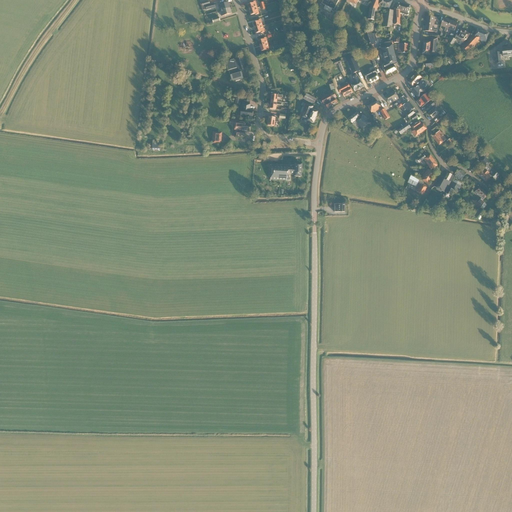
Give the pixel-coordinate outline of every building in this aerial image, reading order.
[(334,10),(338,0),(323,0),(322,4),(334,10)] [(389,10),(392,1),(389,0),(373,0),(370,7),(368,19),(375,21),(377,10),(378,7),(379,7),(380,6),(389,10)] [(248,5),(249,10),(257,8),(256,1),(252,3),(252,4),(248,5)] [(219,5),(220,11),(230,8),(228,2),(219,5)] [(394,11),(394,24),(394,25),(401,25),(400,13),(405,15),(404,16),(407,17),(408,15),(410,6),(399,3),(397,9),(394,9),(394,11)] [(230,8),(220,11),(222,16),(231,14),(230,8)] [(392,24),(394,24),(394,11),(386,10),(386,13),(383,12),(381,26),(384,27),(392,28),(392,24)] [(427,17),(426,24),(434,25),(435,20),(439,20),(439,18),(427,17)] [(447,32),(448,29),(451,21),(444,18),(441,26),(446,28),(445,31),(447,32)] [(253,23),(255,28),(263,26),(261,20),(257,21),(257,22),(253,23)] [(458,23),(451,21),(448,29),(453,30),(451,34),(453,35),(458,23)] [(434,25),(426,24),(425,31),(437,33),(437,30),(434,30),(434,25)] [(467,39),(470,34),(461,29),(455,39),(463,44),(467,39)] [(486,43),(489,34),(477,30),(475,36),(474,35),(470,39),(469,38),(461,47),(466,53),(473,46),(474,47),(479,42),(478,41),(479,39),(481,40),(481,41),(486,43)] [(451,38),(449,37),(446,37),(445,39),(449,42),(448,43),(453,45),(456,40),(452,37),(451,38)] [(259,41),(260,46),(268,44),(266,38),(263,39),(263,40),(259,41)] [(436,55),(438,38),(431,38),(431,42),(424,42),(423,54),(436,55)] [(392,44),(387,46),(386,43),(379,44),(380,48),(384,65),(382,66),(387,75),(397,70),(394,64),(397,62),(392,44)] [(285,44),(273,47),(275,52),(286,48),(285,44)] [(407,53),(408,44),(402,44),(399,44),(398,53),(407,53)] [(503,57),(511,55),(511,47),(508,48),(502,48),(503,54),(500,54),(500,52),(495,53),(496,64),(501,63),(501,56),(503,55),(503,57)] [(226,67),(225,67),(223,68),(224,72),(229,71),(232,81),(235,80),(235,81),(243,79),(241,74),(244,73),(244,70),(249,68),(247,60),(246,61),(245,57),(234,60),(233,58),(229,59),(230,61),(226,62),(225,63),(226,67)] [(341,72),(345,71),(340,59),(333,62),(335,65),(338,64),(341,72)] [(360,71),(355,59),(350,61),(355,73),(356,73),(356,72),(359,71),(360,71)] [(369,72),(366,67),(361,70),(364,75),(363,75),(366,79),(367,83),(370,82),(371,83),(379,79),(377,74),(378,73),(376,69),(369,72)] [(418,98),(427,90),(422,84),(422,85),(421,84),(425,80),(417,73),(409,83),(414,87),(411,90),(418,98)] [(358,76),(353,79),(354,83),(351,84),(355,91),(358,89),(359,90),(361,89),(361,88),(364,87),(360,80),(358,76)] [(344,97),(353,92),(348,82),(344,84),(340,86),(340,85),(336,87),(333,81),(331,83),(337,94),(339,93),(341,92),(344,97)] [(394,91),(389,94),(394,102),(399,99),(394,91)] [(334,93),(327,97),(321,99),(324,104),(325,104),(328,108),(337,103),(335,99),(337,98),(334,93)] [(422,107),(425,105),(432,100),(426,93),(420,98),(421,99),(417,102),(420,107),(422,106),(422,107)] [(304,99),(314,105),(317,99),(306,94),(304,99)] [(389,105),(394,102),(389,94),(384,97),(389,105)] [(374,120),(376,117),(373,113),(374,112),(381,108),(377,101),(368,106),(372,114),(370,115),(374,120)] [(409,118),(415,113),(413,110),(415,109),(409,101),(403,106),(406,110),(405,110),(408,114),(406,115),(409,118)] [(241,109),(240,116),(251,118),(252,112),(248,111),(249,109),(250,105),(243,104),(242,109),(241,109)] [(313,107),(306,104),(305,107),(301,118),(308,120),(307,121),(314,123),(318,112),(312,110),(313,107)] [(433,119),(439,113),(434,107),(428,113),(429,114),(433,119)] [(386,120),(390,117),(385,109),(381,111),(386,120)] [(363,130),(371,122),(363,115),(361,117),(357,112),(348,119),(353,125),(356,123),(363,130)] [(450,126),(455,122),(451,117),(448,114),(443,118),(450,126)] [(278,122),(278,119),(274,119),(275,118),(268,117),(267,126),(273,126),(274,122),(278,122)] [(375,119),(382,127),(384,125),(377,117),(375,119)] [(239,121),(231,120),(230,123),(234,124),(235,124),(234,130),(237,130),(237,132),(236,137),(244,137),(244,132),(244,131),(249,132),(250,125),(245,124),(245,123),(239,122),(239,121)] [(418,135),(427,129),(422,122),(421,123),(419,121),(411,127),(418,135)] [(411,128),(407,124),(398,131),(401,135),(411,128)] [(446,140),(443,136),(443,135),(440,131),(433,137),(439,145),(446,140)] [(478,159),(478,158),(480,155),(481,153),(477,150),(476,152),(473,156),(476,158),(478,159)] [(431,155),(426,158),(424,155),(417,160),(419,163),(424,160),(431,170),(438,165),(431,155)] [(486,182),(492,176),(495,180),(499,176),(495,172),(490,166),(491,164),(485,157),(480,162),(485,168),(484,168),(478,175),(486,182)] [(301,177),(301,174),(302,165),(295,164),(295,166),(271,164),(270,180),(290,181),(290,175),(294,175),(294,177),(301,177)] [(428,184),(434,174),(434,173),(428,169),(421,179),(428,184)] [(461,181),(465,175),(460,171),(455,176),(461,181)] [(445,192),(454,176),(448,173),(445,178),(440,176),(434,187),(445,192)] [(409,179),(412,181),(414,182),(414,181),(418,183),(420,180),(415,178),(416,178),(411,175),(409,179)] [(458,193),(461,186),(453,182),(450,188),(449,188),(446,194),(451,196),(454,191),(458,193)] [(423,195),(428,186),(423,184),(422,185),(420,184),(418,188),(417,188),(416,191),(423,195)] [(475,192),(482,198),(481,200),(478,202),(476,201),(473,205),(480,209),(482,206),(485,203),(483,201),(484,200),(488,195),(480,187),(475,192)] [(334,212),(344,212),(344,204),(334,204),(334,212)]
